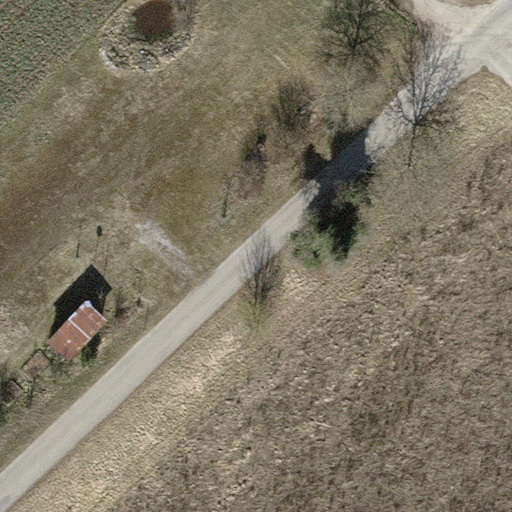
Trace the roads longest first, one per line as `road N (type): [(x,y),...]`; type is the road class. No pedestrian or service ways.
road 1 (unclassified): [(511,17),(0,503)]
road 2 (track): [(414,0),(511,70)]
